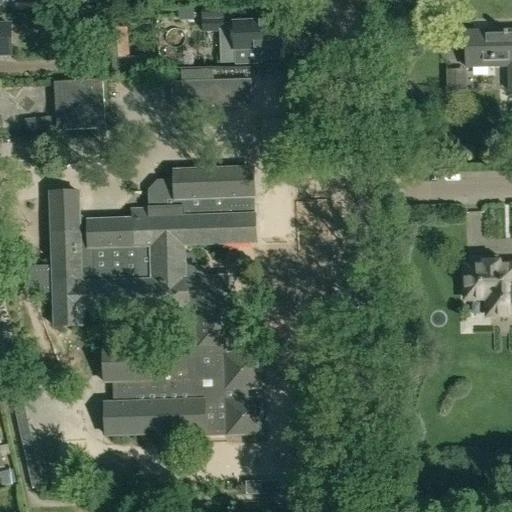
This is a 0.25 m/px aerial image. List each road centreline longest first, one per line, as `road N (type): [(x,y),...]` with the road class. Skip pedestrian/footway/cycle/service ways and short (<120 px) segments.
road 1 (residential): [(356,191),(364,511)]
road 2 (residential): [(356,191),(349,0)]
road 3 (residential): [(356,191),(511,188)]
